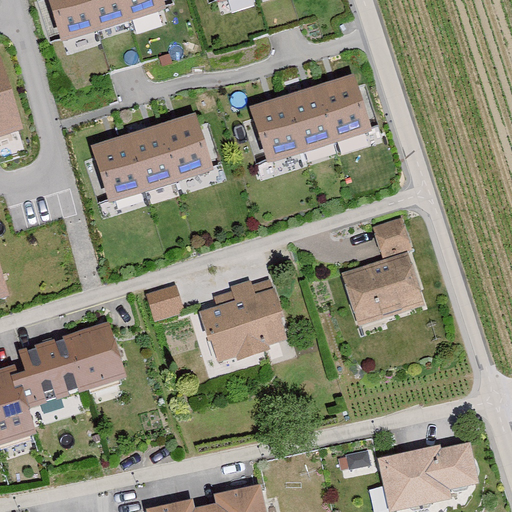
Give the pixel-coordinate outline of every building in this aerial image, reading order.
[(50,0),(62,37),(163,5),(161,0),(50,0)] [(10,45),(0,47),(0,118),(29,110),(10,45)] [(375,111),(360,64),(265,94),(280,141),(375,111)] [(120,181),(223,149),(208,102),(105,133),(120,181)] [(370,231),(378,258),(411,247),(403,221),(370,231)] [(408,252),(340,273),(357,327),(425,306),(408,252)] [(216,304),(199,309),(215,363),(288,341),(268,274),(228,286),(230,290),(214,295),(216,304)] [(177,291),(146,300),(152,320),(183,311),(177,291)] [(14,353),(18,368),(29,406),(126,378),(111,325),(14,353)] [(18,368),(0,372),(0,445),(37,435),(29,406),(18,368)] [(440,446),(377,459),(387,511),(402,511),(454,502),(451,487),(479,482),(471,444),(441,450),(440,446)] [(188,502),(149,509),(149,511),(265,511),(260,485),(215,494),(218,506),(190,511),(188,502)]
